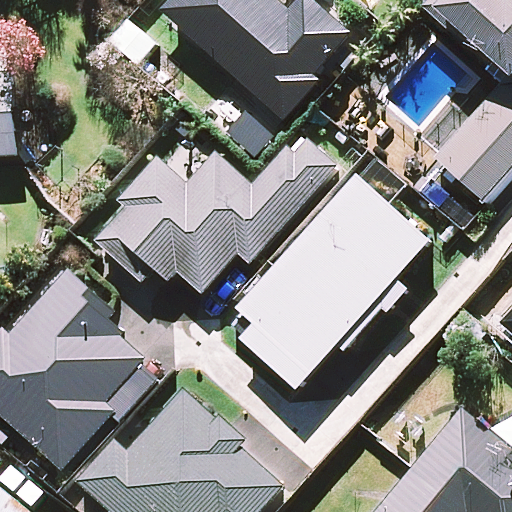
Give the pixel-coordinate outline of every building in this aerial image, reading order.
[(311,0),(296,17),(277,0),(181,0),(169,14),(240,78),(233,86),(256,106),(262,99),(292,125),(326,86),(320,81),(357,40),(312,0),(311,0)] [(511,0),(439,0),(437,2),(511,75),(511,0)] [(168,45),(133,18),(109,48),(144,76),(168,45)] [(0,161),(24,160),(17,55),(0,56),(0,161)] [(511,182),(511,90),(508,87),(442,161),(491,205),(511,182)] [(259,191),(195,133),(98,240),(149,285),(161,272),(176,286),(185,275),(210,298),(246,258),(257,268),(344,172),(307,138),(259,191)] [(444,250),(365,180),(247,313),(265,328),(251,344),(306,393),(347,348),(352,353),(444,250)] [(171,376),(67,279),(0,350),(0,420),(64,480),(116,424),(122,429),(171,376)] [(273,511),(292,493),(190,393),(127,456),(122,451),(82,491),(104,511),(273,511)] [(383,511),(511,511),(511,432),(508,438),(466,410),(383,511)] [(19,511),(0,496),(0,511),(19,511)]
